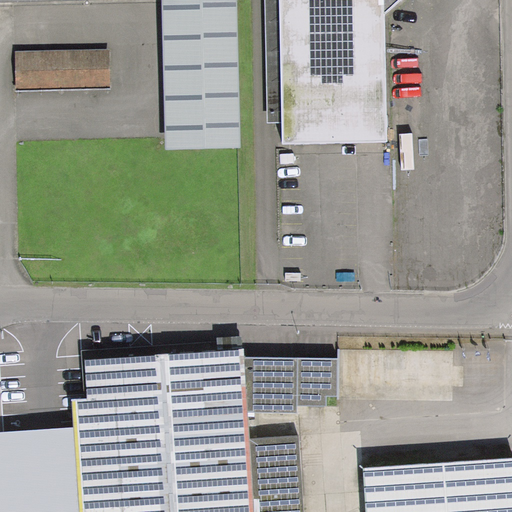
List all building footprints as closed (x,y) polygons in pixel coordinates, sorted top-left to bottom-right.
[(232,0),(164,0),(168,139),(236,137),(232,0)] [(380,0),(276,0),(279,135),(383,133),(381,4),(380,0)] [(104,47),(12,48),(13,78),(104,77),(104,47)] [(251,511),(241,352),(91,362),(101,511),(251,511)] [(340,360),(246,360),(249,414),(302,412),(302,406),(329,410),(330,397),(338,395),(340,360)] [(19,437),(18,398),(9,399),(10,437),(19,437)] [(303,511),(299,433),(248,436),(252,511),(303,511)] [(511,511),(511,463),(511,452),(361,460),(364,511),(511,511)]
